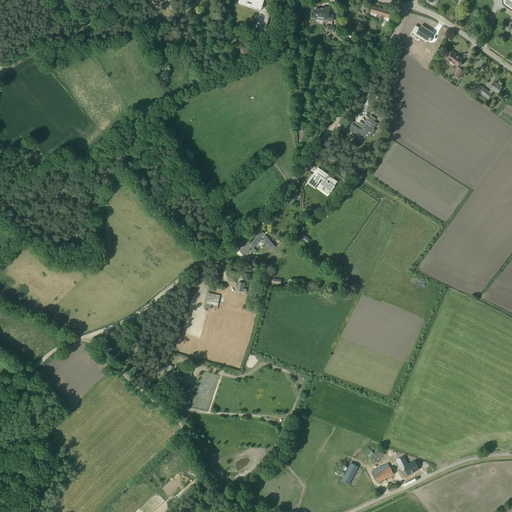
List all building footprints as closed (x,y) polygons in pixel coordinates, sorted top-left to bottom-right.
[(264,0),(239,0),(239,1),(251,5),(251,7),(256,8),(256,6),(262,8),(264,0)] [(370,12),(370,15),(376,17),(377,14),(382,16),(380,20),(379,19),(376,27),(378,27),(377,31),(375,31),(374,35),(380,37),(382,33),(383,33),(387,22),(384,21),(385,17),(389,18),(392,12),(373,6),(370,12)] [(323,10),(321,10),(316,9),(315,12),(312,12),(311,17),(316,18),(316,20),(323,21),(324,20),(333,21),(334,14),(329,14),(330,8),(324,7),(323,10)] [(415,25),(411,32),(423,40),(424,38),(427,40),(432,32),(431,31),(431,33),(426,30),(426,28),(421,25),(419,27),(415,25)] [(162,37),(164,44),(161,45),(162,47),(167,46),(167,43),(170,42),(168,35),(162,37)] [(463,59),(452,51),(446,59),(457,67),(463,59)] [(459,79),(464,71),(460,69),(455,76),(459,79)] [(476,90),(475,92),(478,94),(479,92),(488,99),(492,94),(491,94),(494,91),(498,94),(502,87),(496,82),(491,89),(489,92),(480,85),(476,90)] [(369,138),(372,133),(374,130),(373,129),(377,123),(374,121),(376,119),(371,115),(361,130),(352,124),(354,121),(348,129),(357,135),(354,138),(361,143),(366,136),(369,138)] [(330,190),(333,186),(334,186),(337,181),(332,178),(330,177),(331,177),(322,170),(319,175),(318,176),(315,173),(314,175),(316,176),(315,177),(310,173),(310,174),(312,175),(305,184),(306,185),(307,182),(315,188),(314,187),(321,178),(323,180),(318,186),(319,187),(320,184),(330,191),(330,190),(332,192),(332,191),(330,190)] [(317,193),(310,197),(316,208),(323,204),(317,193)] [(243,260),(245,258),(252,252),(251,251),(254,249),(253,248),(262,240),(271,250),(275,247),(264,234),(267,232),(263,235),(262,233),(263,232),(247,246),(246,245),(239,251),(240,251),(237,253),(243,260)] [(247,289),(243,288),(243,287),(245,287),(245,283),(238,282),(237,291),(243,291),(243,292),(246,292),(247,289)] [(208,293),(207,296),(206,303),(207,304),(206,308),(211,309),(212,305),(214,305),(213,308),(217,309),(219,298),(220,295),(208,293)] [(189,382),(194,368),(195,365),(190,364),(189,366),(186,376),(185,381),(189,382)] [(371,459),(377,463),(384,454),(379,449),(371,459)] [(324,464),(318,462),(313,472),(321,476),(330,458),(323,454),(321,458),(326,460),(324,464)] [(401,466),(400,467),(401,469),(402,469),(403,470),(406,469),(409,475),(419,470),(418,466),(418,465),(417,465),(416,462),(412,464),(410,460),(407,462),(400,465),(401,466)] [(347,484),(357,466),(351,463),(342,481),(347,484)] [(390,467),(389,465),(386,466),(385,464),(372,471),(378,482),(394,474),(390,467)] [(363,471),(356,484),(361,487),(369,475),(363,471)] [(182,492),(183,493),(178,497),(180,500),(185,495),(187,497),(194,490),(193,489),(195,486),(193,484),(191,486),(190,485),(182,492)]
